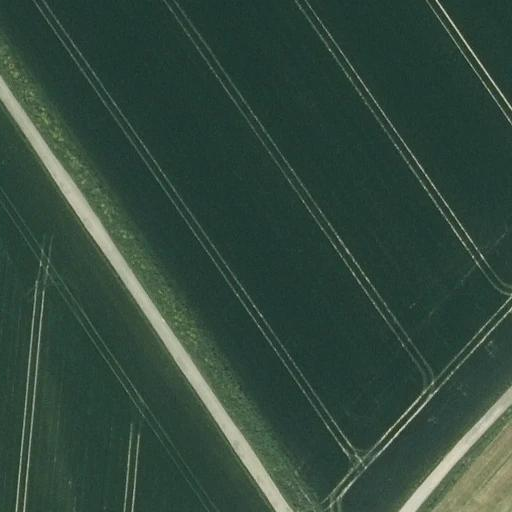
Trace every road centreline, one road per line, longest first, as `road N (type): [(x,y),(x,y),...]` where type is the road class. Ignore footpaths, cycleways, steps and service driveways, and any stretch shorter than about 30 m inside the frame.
road 1 (track): [(0,83),(289,511)]
road 2 (track): [(419,511),(511,410)]
